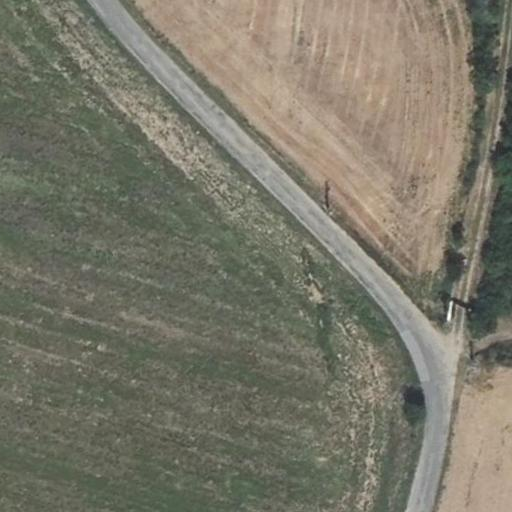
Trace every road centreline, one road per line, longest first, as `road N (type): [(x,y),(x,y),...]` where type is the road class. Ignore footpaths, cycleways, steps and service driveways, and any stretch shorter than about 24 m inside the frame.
road 1 (unclassified): [(104,0),(118,24),(410,325),(436,376),(436,428),(418,511)]
road 2 (unknown): [(436,376),(484,170),(510,0)]
